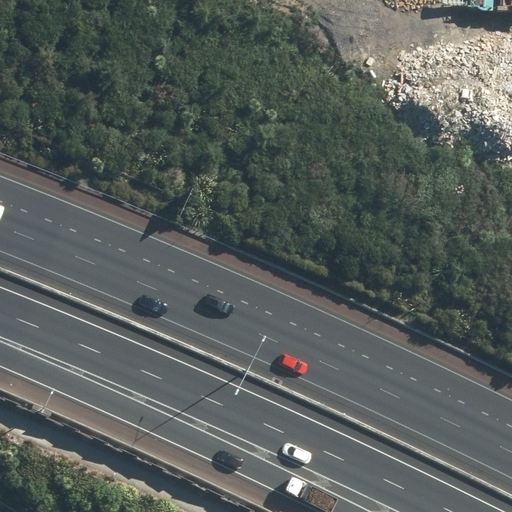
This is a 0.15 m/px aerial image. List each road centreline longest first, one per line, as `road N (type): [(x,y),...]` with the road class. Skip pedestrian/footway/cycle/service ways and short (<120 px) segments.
road 1 (motorway): [(0,229),(265,337),(511,456)]
road 2 (motorway): [(447,511),(248,415),(0,315)]
road 3 (motorway): [(331,511),(0,356)]
